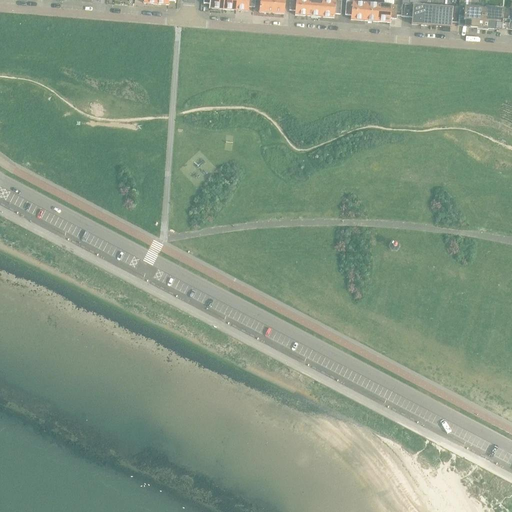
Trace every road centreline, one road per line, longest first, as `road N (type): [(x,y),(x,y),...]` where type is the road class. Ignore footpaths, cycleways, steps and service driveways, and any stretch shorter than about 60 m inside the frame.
road 1 (unclassified): [(511,449),(0,178)]
road 2 (residential): [(511,49),(186,22)]
road 3 (residential): [(186,22),(0,7)]
